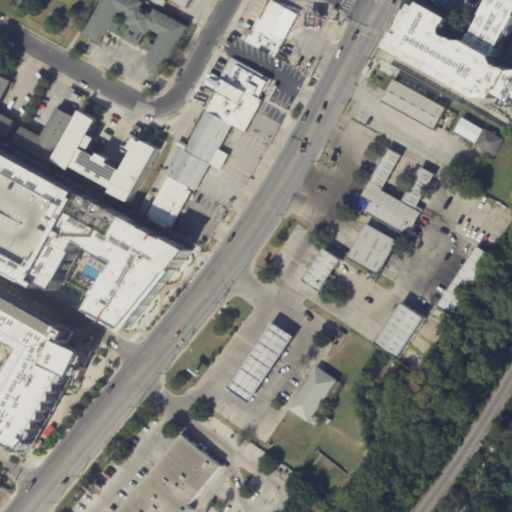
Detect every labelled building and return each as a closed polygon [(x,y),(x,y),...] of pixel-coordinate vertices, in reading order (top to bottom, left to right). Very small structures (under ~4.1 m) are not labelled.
[(161,76),(160,77),(159,76),(158,77),(150,73),(151,72),(147,70),(150,63),(146,61),(150,54),(144,51),(148,43),(154,46),(160,36),(149,30),(146,35),(144,35),(137,48),(122,40),(124,36),(125,36),(126,35),(129,36),(131,32),(128,31),(130,27),(125,25),(128,19),(118,13),(113,23),(120,27),(116,34),(109,30),(105,38),(100,35),(96,43),(83,36),(102,0),(137,0),(143,3),(140,9),(143,11),(142,14),(145,16),(147,13),(151,15),(154,10),(187,27),(161,76)] [(162,0),(166,2),(163,9),(146,0),(162,0)] [(193,0),(188,9),(171,0),(193,0)] [(511,100),(499,93),(496,99),(481,97),(389,49),(398,32),(403,35),(405,31),(402,29),(415,4),(421,7),(424,3),(454,19),(450,24),(449,23),(446,29),(447,34),(453,38),(454,37),(461,40),(468,40),(489,0),(511,0),(511,25),(496,56),(500,64),(507,68),(508,66),(511,68),(511,100)] [(246,42),(249,35),(252,36),(254,33),(251,31),(258,19),(261,21),(271,1),(298,16),(278,52),(286,56),(283,62),(275,58),(246,42)] [(311,11),(326,12),(325,27),(310,26),(311,11)] [(220,77),(229,61),(230,61),(232,58),(265,76),(264,78),(270,82),(264,92),(263,91),(259,98),(220,77)] [(216,89),(203,82),(209,71),(220,77),(259,98),(263,101),(257,111),(216,89)] [(0,75),(12,81),(0,104),(0,111),(15,120),(6,136),(0,132),(0,75)] [(447,107),(394,80),(383,102),(435,129),(447,107)] [(257,111),(246,132),(232,125),(205,110),(216,89),(257,111)] [(75,115),(51,161),(16,142),(25,125),(44,136),(60,107),(75,115)] [(83,110),(101,121),(93,135),(99,139),(93,149),(87,146),(86,149),(101,157),(103,153),(114,159),(112,163),(126,171),(136,151),(131,148),(137,137),(146,142),(147,140),(163,149),(133,202),(114,192),(116,189),(76,167),(74,170),(55,160),(83,110)] [(182,148),(177,145),(179,140),(186,144),(205,110),(232,125),(219,149),(229,155),(221,169),(211,164),(182,148)] [(483,128),(461,119),(454,134),(477,144),(483,128)] [(477,149),(498,155),(503,136),(483,130),(477,149)] [(0,145),(83,192),(80,198),(84,200),(77,213),(118,235),(129,217),(172,241),(173,238),(194,250),(165,289),(130,332),(93,312),(101,297),(99,296),(103,289),(104,290),(114,272),(116,273),(122,262),(112,257),(111,259),(92,248),(93,246),(82,240),(77,250),(80,252),(59,291),(46,284),(43,289),(0,265),(0,145)] [(169,176),(167,175),(182,148),(211,164),(196,191),(194,190),(169,176)] [(383,191),(400,154),(387,148),(363,198),(371,202),(366,214),(411,236),(423,210),(417,207),(434,173),(420,166),(403,201),(383,191)] [(194,190),(173,228),(169,225),(168,228),(147,217),(169,176),(194,190)] [(398,241),(367,224),(348,257),(379,274),(398,241)] [(493,256),(476,246),(439,306),(456,317),(493,256)] [(339,257),(322,249),(306,282),(324,291),(339,257)] [(0,289),(76,331),(69,343),(90,354),(78,377),(73,375),(31,452),(0,435),(0,289)] [(425,317),(403,303),(376,344),(398,358),(425,317)] [(228,389),(272,324),(292,338),(248,403),(228,389)] [(337,382),(308,424),(288,410),(317,368),(337,382)] [(119,511),(150,475),(151,476),(184,436),(222,467),(190,507),(195,511),(194,511),(119,511)]
